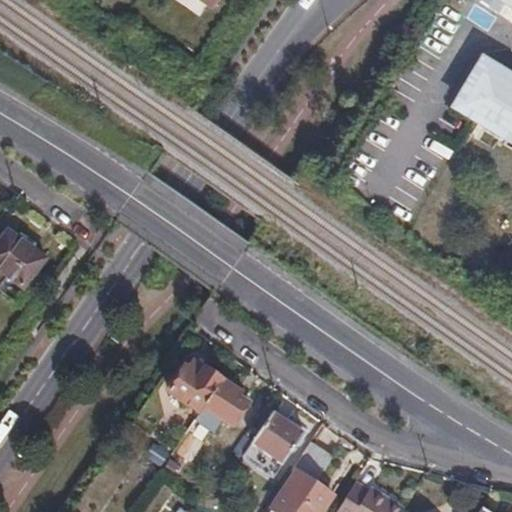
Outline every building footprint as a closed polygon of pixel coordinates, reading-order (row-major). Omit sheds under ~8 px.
[(511,12),(511,0),(467,0),(497,17),(503,8),(511,12)] [(511,141),(511,81),(482,64),(456,107),(511,141)] [(0,240),(0,275),(20,290),(43,260),(6,233),(0,240)] [(203,407),(221,381),(192,363),(188,368),(185,367),(166,393),(198,415),(203,407)] [(238,393),(221,381),(203,407),(230,426),(246,404),(235,397),(238,393)] [(251,445),(280,465),(302,433),(272,413),(253,442),(251,445)] [(186,433),(183,437),(191,442),(205,422),(196,417),(194,420),(186,433)] [(272,477),(280,465),(251,445),(253,442),(245,436),(234,452),(272,477)] [(292,470),(294,473),(314,487),(334,456),(312,442),(292,470)] [(268,511),(318,511),(329,496),(314,487),(294,473),(268,511)] [(401,511),(404,508),(381,492),(379,495),(355,479),(334,511),(401,511)]
